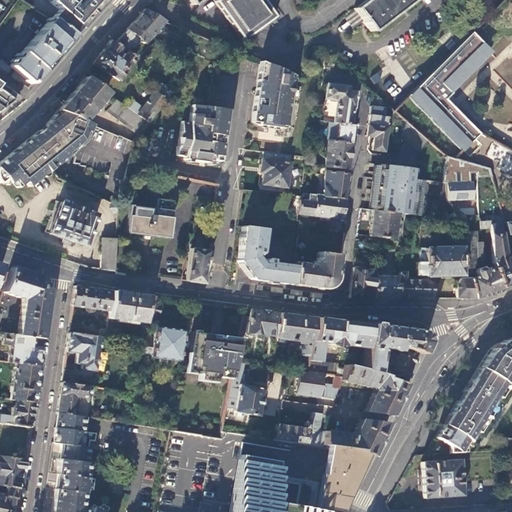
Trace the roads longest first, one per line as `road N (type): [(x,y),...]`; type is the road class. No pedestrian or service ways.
road 1 (primary): [(339,309),(68,275)]
road 2 (residential): [(30,511),(68,275)]
road 3 (primary): [(446,353),(357,511)]
road 4 (residential): [(339,309),(360,145)]
road 5 (secondary): [(132,0),(37,104)]
